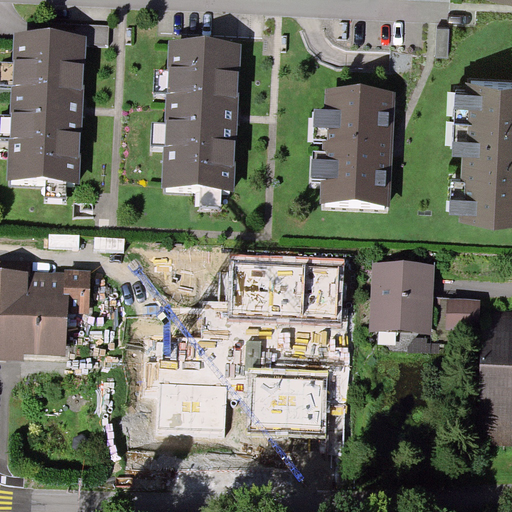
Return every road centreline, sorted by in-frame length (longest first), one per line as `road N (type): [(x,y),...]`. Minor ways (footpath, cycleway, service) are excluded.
road 1 (unclassified): [(0,502),(327,511),(511,492)]
road 2 (residential): [(187,0),(382,9)]
